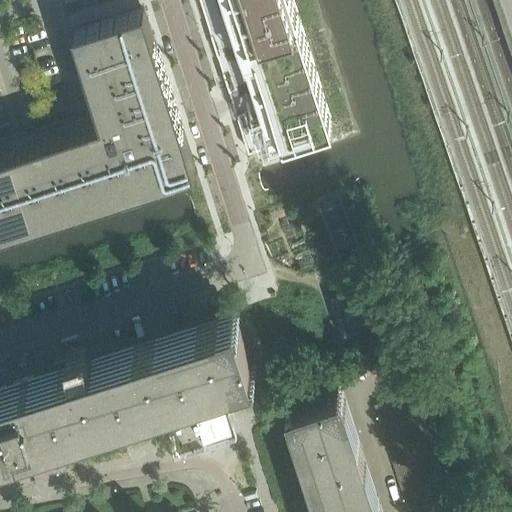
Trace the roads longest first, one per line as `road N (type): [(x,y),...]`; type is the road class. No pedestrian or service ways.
road 1 (residential): [(170,0),(246,259)]
road 2 (residential): [(0,344),(221,274),(246,259)]
